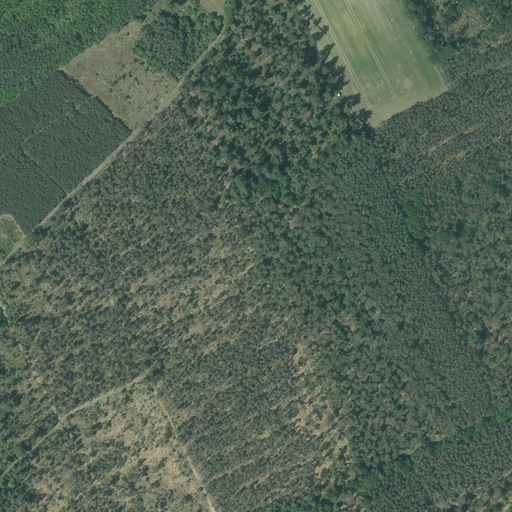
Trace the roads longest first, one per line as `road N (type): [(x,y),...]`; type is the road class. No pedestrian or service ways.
road 1 (track): [(225,202),(362,475)]
road 2 (track): [(186,75),(0,262)]
road 3 (track): [(97,264),(225,202)]
road 4 (track): [(186,75),(246,192)]
road 5 (track): [(246,192),(359,137)]
